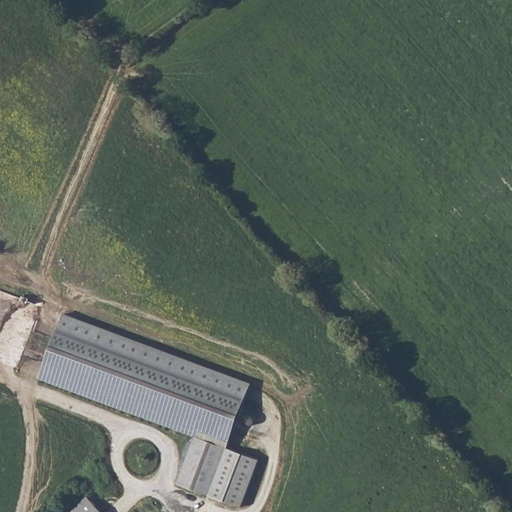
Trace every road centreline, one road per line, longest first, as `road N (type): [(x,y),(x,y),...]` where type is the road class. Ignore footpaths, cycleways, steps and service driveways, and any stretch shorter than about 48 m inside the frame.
road 1 (track): [(260,511),(305,375),(0,260)]
road 2 (track): [(174,511),(163,480),(173,445),(0,378)]
